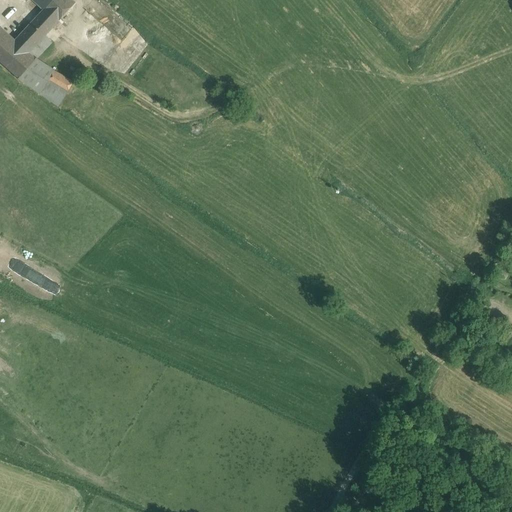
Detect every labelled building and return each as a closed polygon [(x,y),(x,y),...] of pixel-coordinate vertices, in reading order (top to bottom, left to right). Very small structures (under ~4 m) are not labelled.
[(75,3),(71,0),(32,0),(44,10),(57,23),(75,3)] [(178,114),(222,96),(97,0),(96,0),(60,40),(178,114)] [(57,23),(44,10),(38,16),(52,29),(57,23)] [(52,29),(38,16),(15,40),(29,53),(46,35),(52,29)] [(15,40),(0,26),(0,61),(19,79),(36,59),(29,53),(15,40)] [(46,35),(29,53),(36,59),(53,42),(46,35)] [(54,70),(36,59),(19,79),(39,93),(47,81),(54,70)] [(73,82),(54,70),(47,81),(67,93),(73,82)] [(67,93),(47,81),(39,93),(58,106),(67,93)] [(0,302),(0,313),(40,335),(45,326),(39,323),(43,317),(7,297),(3,304),(0,302)] [(0,381),(29,411),(34,406),(4,375),(0,379),(0,381)]
